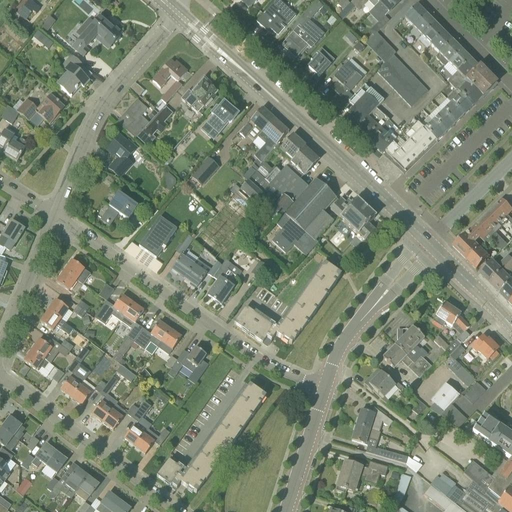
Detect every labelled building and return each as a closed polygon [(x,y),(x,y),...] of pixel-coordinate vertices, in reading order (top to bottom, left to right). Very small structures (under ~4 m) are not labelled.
[(42,8),(31,0),(30,0),(19,15),(27,22),(34,13),(37,15),(42,8)] [(257,0),(233,0),(239,0),(249,9),(257,0)] [(279,36),(297,16),(278,0),(277,0),(258,22),(263,27),(266,24),(279,36)] [(354,0),(338,17),(342,22),(356,8),(359,11),(369,1),(375,8),(382,0),(354,0)] [(378,23),(370,32),(374,37),(377,34),(390,21),(385,17),(389,13),(401,1),(399,0),(382,0),(375,8),(369,14),(378,23)] [(307,45),(312,49),(325,35),(310,21),(323,7),(317,1),(291,29),(296,33),(281,49),(289,56),(295,50),(299,54),(307,45)] [(426,15),(417,6),(405,19),(413,28),(426,15)] [(413,28),(422,37),(435,24),(426,15),(413,28)] [(120,38),(123,34),(116,27),(113,29),(100,18),(74,47),(84,57),(88,53),(85,50),(98,35),(111,47),(116,42),(118,42),(120,39),(120,38)] [(42,27),(48,31),(52,26),(50,25),(53,22),(49,19),(42,27)] [(420,41),(428,48),(443,33),(435,24),(422,37),(423,38),(420,41)] [(452,41),(443,33),(428,48),(429,49),(432,46),(440,54),(452,41)] [(374,37),(366,44),(371,49),(382,38),(377,34),(374,37)] [(376,54),(387,43),(382,38),(371,49),(376,54)] [(437,58),(445,67),(461,50),(452,41),(440,54),(440,55),(437,58)] [(387,43),(376,54),(381,59),(391,48),(387,43)] [(381,59),(385,63),(393,56),(394,56),(396,53),(391,48),(381,59)] [(452,67),(458,72),(470,60),(461,50),(445,67),(449,70),(452,67)] [(319,55),(316,54),(311,60),(314,62),(309,68),(319,77),(330,65),(331,65),(333,62),(327,57),(325,60),(319,55)] [(85,68),(72,56),(62,68),(68,73),(58,85),(72,98),(82,86),(85,88),(90,82),(80,73),(85,68)] [(385,63),(389,67),(397,60),(394,56),(393,56),(385,63)] [(394,72),(402,64),(397,60),(389,67),(394,72)] [(470,60),(458,72),(449,80),(458,89),(466,81),(479,68),(470,60)] [(177,82),(161,99),(166,104),(183,86),(179,83),(188,73),(176,63),(174,65),(171,62),(153,82),(162,89),(167,84),(166,83),(171,77),(177,82)] [(385,63),(377,72),(380,76),(389,67),(385,63)] [(394,72),(398,77),(406,69),(402,64),(394,72)] [(342,97),(348,91),(345,88),(356,75),(345,66),(334,79),(338,82),(332,89),(342,97)] [(389,67),(380,76),(385,80),(394,72),(389,67)] [(480,67),(479,68),(466,81),(468,83),(469,82),(483,97),(496,84),(480,67)] [(398,77),(403,81),(411,73),(406,69),(398,77)] [(394,72),(385,80),(389,85),(398,77),(394,72)] [(403,81),(407,86),(415,78),(411,73),(403,81)] [(398,77),(389,85),(394,90),(403,81),(398,77)] [(407,86),(411,91),(420,83),(415,78),(407,86)] [(448,81),(450,84),(473,107),(483,97),(469,82),(468,83),(466,81),(458,89),(449,80),(448,81)] [(403,81),(394,90),(398,94),(407,86),(403,81)] [(206,105),(208,108),(217,97),(216,96),(218,93),(211,86),(210,87),(204,82),(193,94),(189,90),(181,99),(198,114),(206,105)] [(411,91),(416,95),(424,87),(420,83),(411,91)] [(464,116),(473,107),(450,84),(456,91),(448,99),(464,116)] [(358,92),(377,109),(357,132),(369,143),(390,121),(377,110),(384,102),(365,85),(358,92)] [(407,86),(398,94),(403,99),(411,91),(407,86)] [(416,95),(420,100),(429,92),(424,87),(416,95)] [(403,99),(407,103),(416,95),(411,91),(403,99)] [(343,120),(357,132),(377,109),(358,92),(350,102),(355,106),(343,120)] [(407,103),(411,108),(420,100),(416,95),(407,103)] [(28,100),(17,112),(20,114),(30,122),(38,113),(39,114),(38,115),(51,126),(60,115),(59,115),(64,109),(51,97),(50,96),(38,109),(28,100)] [(448,99),(439,108),(455,124),(464,116),(448,99)] [(137,101),(117,123),(135,139),(145,129),(149,124),(141,117),(148,110),(137,101)] [(217,108),(211,114),(211,115),(212,117),(205,124),(219,136),(226,128),(224,126),(227,123),(229,125),(231,124),(241,113),(235,107),(232,110),(224,103),(218,109),(217,108)] [(166,104),(149,124),(145,129),(146,131),(145,132),(151,137),(157,131),(151,125),(153,123),(154,124),(155,122),(154,121),(156,119),(162,125),(172,114),(166,108),(165,110),(164,109),(167,105),(166,104)] [(20,114),(17,112),(8,107),(1,118),(12,126),(20,114)] [(446,133),(455,124),(439,108),(430,116),(446,133)] [(252,129),(255,126),(262,133),(262,132),(274,119),(263,109),(240,133),(245,138),(253,130),(252,129)] [(430,116),(420,125),(435,141),(437,142),(446,133),(430,116)] [(262,133),(258,138),(266,145),(255,157),(262,163),(269,154),(270,155),(271,154),(270,153),(277,146),(289,133),(274,119),(262,132),(262,133)] [(435,141),(420,125),(420,126),(414,120),(408,126),(402,132),(403,134),(423,153),(435,141)] [(386,152),(403,134),(402,132),(401,133),(398,130),(391,139),(381,131),(390,122),(390,121),(369,143),(383,155),(386,152)] [(28,143),(21,139),(17,145),(16,144),(18,139),(14,137),(16,134),(6,128),(0,139),(0,147),(6,151),(4,154),(18,162),(25,148),(28,143)] [(403,134),(386,152),(405,171),(414,162),(416,164),(423,157),(421,155),(423,153),(403,134)] [(280,151),(291,162),(305,147),(293,136),(280,151)] [(125,162),(137,149),(129,141),(127,143),(120,137),(109,149),(119,158),(110,169),(120,177),(130,167),(125,162)] [(305,147),(291,162),(290,164),(304,176),(304,177),(319,161),(305,148),(306,148),(305,147)] [(191,178),(202,187),(219,168),(213,162),(208,158),(191,178)] [(275,224),(276,224),(309,188),(300,180),(304,176),(290,164),(281,173),(270,185),(257,173),(249,181),(241,190),(275,224)] [(265,164),(260,170),(258,172),(257,173),(270,185),(281,173),(276,169),(273,172),(265,164)] [(257,173),(258,172),(260,170),(255,165),(245,177),(249,181),(257,173)] [(176,185),(176,178),(171,173),(164,177),(164,188),(170,192),(176,185)] [(316,179),(309,188),(276,224),(283,230),(272,242),(286,255),(294,246),(306,257),(319,244),(316,241),(334,222),(324,213),(337,199),(316,179)] [(128,221),(136,209),(117,196),(109,207),(110,208),(102,220),(110,226),(118,214),(128,221)] [(342,198),(331,210),(359,236),(357,239),(364,244),(375,230),(370,225),(376,218),(357,200),(354,204),(349,200),(346,202),(342,198)] [(455,247),(468,261),(490,240),(495,245),(502,252),(508,246),(496,235),(511,219),(509,216),(511,212),(511,208),(503,199),(469,233),(455,247)] [(149,223),(158,212),(153,208),(144,218),(149,223)] [(157,258),(163,250),(164,251),(166,249),(167,250),(176,238),(173,236),(177,230),(161,218),(140,246),(157,258)] [(4,249),(10,252),(15,245),(24,230),(11,223),(3,236),(2,237),(3,238),(0,241),(0,247),(4,249)] [(185,253),(193,241),(188,235),(176,251),(181,255),(183,251),(185,253)] [(468,261),(478,270),(490,258),(486,253),(495,245),(490,240),(468,261)] [(178,274),(185,279),(195,265),(188,260),(182,256),(172,270),(173,270),(172,272),(177,276),(178,274)] [(480,273),(491,284),(511,262),(511,256),(511,258),(509,256),(498,266),(493,261),(480,273)] [(226,260),(222,267),(214,278),(219,281),(209,296),(216,301),(215,302),(220,306),(221,305),(222,305),(235,287),(222,278),(228,270),(239,278),(243,272),(226,260)] [(72,261),(65,272),(88,289),(89,288),(84,285),(91,275),(85,270),(72,261)] [(198,288),(206,275),(208,276),(209,275),(212,270),(198,261),(195,265),(185,279),(192,283),(191,285),(196,288),(197,287),(198,288)] [(213,278),(214,278),(222,267),(217,262),(212,270),(209,275),(213,278)] [(258,269),(255,274),(261,278),(268,268),(260,262),(256,267),(258,269)] [(511,262),(491,284),(502,294),(511,283),(511,262)] [(271,343),(272,341),(276,335),(283,340),(284,339),(292,344),(301,331),(302,332),(341,276),(323,263),(278,327),(276,325),(269,320),(256,311),(254,313),(247,308),(235,324),(263,344),(263,343),(268,346),(269,346),(271,343)] [(88,289),(65,272),(57,283),(70,292),(78,281),(84,286),(82,289),(86,292),(88,289)] [(511,283),(502,294),(511,304),(511,302),(511,283)] [(99,296),(107,302),(115,291),(107,285),(99,296)] [(107,302),(95,318),(98,320),(105,325),(112,316),(121,322),(134,304),(123,296),(115,307),(107,302)] [(60,321),(61,320),(69,309),(56,300),(48,312),(60,321)] [(81,301),(77,307),(86,313),(90,308),(81,301)] [(125,356),(134,343),(144,329),(136,324),(145,312),(134,304),(121,322),(132,330),(127,338),(118,352),(125,356)] [(455,323),(464,333),(470,327),(460,317),(461,315),(445,304),(433,321),(443,328),(446,323),(452,328),(455,323)] [(86,313),(77,307),(74,312),(83,318),(86,313)] [(48,312),(41,322),(53,331),(57,325),(62,328),(61,330),(70,336),(74,330),(61,320),(60,321),(48,312)] [(158,348),(171,330),(160,323),(152,334),(144,329),(134,343),(145,351),(151,343),(158,348)] [(413,327),(404,336),(425,357),(427,355),(421,349),(420,350),(416,346),(424,338),(413,327)] [(158,348),(170,356),(182,338),(171,330),(158,348)] [(404,336),(395,345),(407,357),(414,364),(421,356),(423,359),(425,357),(404,336)] [(40,340),(32,351),(50,364),(50,363),(51,364),(63,348),(61,346),(48,337),(44,343),(40,340)] [(478,352),(487,361),(499,349),(487,338),(486,340),(483,337),(471,349),(476,354),(478,352)] [(450,355),(451,356),(460,346),(455,341),(448,348),(438,338),(435,341),(434,341),(441,347),(441,346),(450,355)] [(70,353),(74,348),(65,341),(61,346),(63,348),(70,353)] [(407,357),(395,345),(383,358),(395,370),(402,362),(419,379),(431,367),(423,359),(421,356),(414,364),(407,357)] [(455,360),(465,351),(460,346),(451,356),(455,360)] [(61,391),(72,399),(85,381),(75,373),(90,352),(85,348),(68,370),(74,373),(61,391)] [(198,368),(207,355),(196,348),(187,361),(185,359),(182,364),(178,361),(171,370),(176,373),(182,365),(194,374),(198,368)] [(32,351),(24,362),(39,373),(42,368),(45,370),(50,364),(32,351)] [(105,372),(113,360),(105,355),(97,366),(105,372)] [(166,366),(171,370),(178,361),(172,357),(166,366)] [(395,386),(390,381),(378,369),(364,384),(372,391),(374,389),(378,393),(378,394),(379,395),(379,394),(383,398),(385,397),(395,386)] [(93,414),(104,423),(117,405),(107,397),(121,378),(119,376),(122,372),(119,370),(107,385),(100,394),(106,398),(93,414)] [(65,375),(60,371),(53,379),(58,383),(65,375)] [(468,389),(476,381),(468,374),(461,382),(468,389)] [(95,390),(100,394),(107,385),(102,381),(96,390),(94,388),(85,381),(72,399),(82,407),(95,390)] [(472,406),(485,392),(477,384),(464,397),(472,406)] [(434,405),(430,409),(430,410),(440,417),(451,406),(460,397),(445,385),(430,402),(434,405)] [(189,472),(184,469),(172,486),(177,490),(181,484),(188,489),(189,488),(196,494),(206,481),(207,481),(266,398),(250,387),(247,390),(189,472)] [(419,415),(421,412),(426,406),(415,398),(413,400),(411,402),(416,406),(412,411),(419,415)] [(124,439),(135,447),(149,429),(140,423),(152,408),(144,403),(139,410),(132,418),(138,422),(124,439)] [(132,418),(139,410),(133,406),(130,411),(127,409),(125,411),(117,405),(104,423),(114,431),(127,414),(132,418)] [(451,406),(440,417),(458,430),(466,420),(451,406)] [(375,408),(371,413),(362,410),(357,426),(374,431),(378,432),(381,421),(389,427),(393,422),(375,408)] [(473,430),(472,433),(510,459),(511,456),(511,435),(484,416),(478,425),(474,422),(470,428),(473,430)] [(10,418),(3,428),(19,441),(19,440),(23,434),(26,430),(21,426),(10,418)] [(374,431),(357,426),(352,441),(355,442),(366,445),(368,439),(377,441),(380,432),(378,432),(374,431)] [(19,441),(3,428),(0,431),(0,443),(11,452),(20,441),(19,440),(19,441)] [(149,429),(135,447),(146,455),(155,443),(160,447),(162,444),(171,434),(165,430),(159,437),(149,429)] [(33,452),(39,442),(34,439),(27,449),(33,452)] [(41,463),(46,467),(56,453),(46,446),(36,459),(34,460),(29,457),(24,463),(22,467),(28,471),(32,465),(38,469),(41,463)] [(406,465),(408,458),(377,449),(377,450),(368,447),(366,453),(406,465)] [(0,452),(0,478),(4,482),(9,475),(3,471),(11,461),(0,452)] [(67,462),(56,453),(46,467),(57,475),(67,462)] [(511,511),(511,494),(508,491),(511,485),(511,456),(510,459),(507,464),(502,460),(492,477),(474,463),(464,474),(473,482),(499,506),(504,509),(507,511),(511,511)] [(157,477),(171,487),(172,486),(184,469),(179,465),(177,467),(168,460),(157,477)] [(336,492),(345,495),(346,492),(355,494),(360,478),(364,479),(364,482),(377,486),(380,476),(385,477),(388,469),(370,463),(368,469),(362,467),(362,468),(345,463),(336,492)] [(76,494),(88,478),(77,470),(70,480),(64,476),(59,483),(52,493),(48,498),(50,500),(55,499),(57,497),(61,491),(71,499),(76,494)] [(99,486),(88,478),(76,494),(86,502),(90,497),(99,486)] [(504,511),(503,511),(504,509),(499,506),(473,482),(464,494),(455,487),(453,490),(438,478),(432,486),(434,488),(436,489),(440,492),(441,493),(444,496),(448,499),(452,502),(458,507),(463,511),(464,511),(504,511)] [(52,493),(59,483),(54,479),(47,489),(52,493)] [(23,497),(29,488),(23,483),(16,492),(23,497)] [(424,495),(429,498),(436,489),(434,488),(432,486),(424,495)] [(440,492),(436,489),(429,498),(433,501),(440,492)] [(433,501),(437,505),(444,496),(441,493),(440,492),(433,501)] [(98,511),(112,511),(120,502),(109,494),(97,511),(98,511)] [(403,497),(395,495),(393,502),(399,503),(399,501),(402,501),(403,497)] [(448,499),(444,496),(437,505),(441,508),(448,499)] [(452,502),(448,499),(441,508),(445,511),(452,502)] [(120,502),(112,511),(129,511),(131,510),(120,502)] [(453,511),(458,507),(452,502),(445,511),(444,511),(453,511)]
